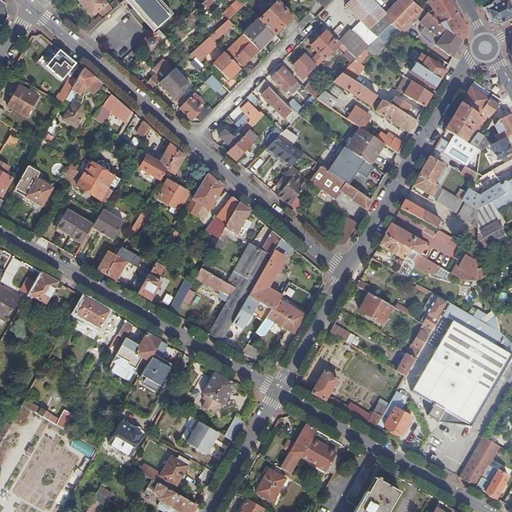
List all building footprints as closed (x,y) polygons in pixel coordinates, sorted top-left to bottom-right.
[(112,8),(105,0),(79,0),(92,17),(99,12),(102,16),(112,8)] [(120,0),(117,0),(112,5),(116,9),(123,2),(120,0)] [(159,0),(125,0),(155,32),(174,15),(159,0)] [(213,0),(208,0),(201,6),(205,10),(215,2),(213,0)] [(250,0),(245,5),(249,9),(259,0),(260,0),(262,2),(263,0),(250,0)] [(319,0),(318,1),(326,8),(333,0),(319,0)] [(378,37),(380,35),(391,24),(410,5),(413,2),(410,0),(400,0),(386,14),(372,0),(351,0),(346,5),(361,21),(378,38),(378,37)] [(427,13),(462,42),(464,38),(466,35),(467,28),(451,0),(410,0),(413,2),(420,8),(425,3),(429,1),(433,9),(427,13)] [(511,0),(499,0),(500,0),(483,9),(488,18),(491,22),(500,25),(511,19),(511,0)] [(256,7),(253,11),(260,19),(275,34),(275,35),(293,17),(278,2),(271,8),(269,7),(267,8),(269,11),(264,15),(256,7)] [(420,8),(413,2),(410,5),(418,13),(408,24),(410,26),(416,19),(418,21),(421,17),(423,18),(427,13),(420,8)] [(391,24),(401,31),(403,29),(405,31),(410,26),(408,24),(418,13),(410,5),(391,24)] [(224,14),(229,20),(235,13),(231,9),(224,14)] [(436,45),(453,58),(458,49),(462,42),(427,13),(423,18),(421,17),(418,21),(425,27),(421,33),(437,45),(436,45)] [(337,39),(347,30),(341,23),(339,24),(330,15),(322,23),(337,39)] [(260,19),(244,35),(258,50),(275,34),(260,19)] [(229,20),(210,36),(214,40),(233,24),(229,20)] [(378,38),(361,21),(350,33),(366,50),(378,38)] [(122,24),(109,36),(124,52),(138,41),(122,24)] [(320,53),(312,60),(318,66),(340,45),(326,31),(312,45),(320,53)] [(145,40),(144,40),(146,42),(143,45),(149,52),(162,41),(154,32),(149,36),(149,35),(145,39),(145,40)] [(277,37),(275,35),(275,34),(258,50),(261,52),(277,37)] [(210,36),(192,53),(199,61),(218,45),(214,40),(210,36)] [(258,51),(244,36),(229,51),(243,65),(258,51)] [(376,58),(386,43),(381,39),(378,37),(378,38),(366,50),(365,51),(376,58)] [(71,77),(78,66),(62,52),(60,50),(47,66),(62,79),(67,74),(71,77)] [(230,78),(241,68),(226,52),(214,64),(228,79),(229,77),(230,78)] [(297,73),(303,79),(316,66),(305,55),(294,66),(299,71),(297,73)] [(416,63),(441,80),(446,70),(428,58),(426,60),(421,56),(416,63)] [(415,76),(435,90),(441,80),(416,63),(412,70),(417,74),(415,76)] [(342,74),(352,80),(355,74),(351,72),(354,67),(352,64),(342,74)] [(296,81),(282,68),(272,78),(286,92),(296,81)] [(175,69),(163,80),(160,82),(176,100),(191,86),(175,69)] [(93,93),(100,84),(83,70),(77,81),(66,99),(74,104),(64,121),(77,129),(81,127),(86,119),(83,108),(80,107),(83,102),(81,101),(84,95),(87,95),(90,92),(93,93)] [(155,74),(146,84),(152,89),(160,82),(163,80),(155,74)] [(377,99),(378,97),(352,80),(342,74),(334,81),(370,105),(375,98),(377,99)] [(401,81),(410,87),(413,82),(400,74),(398,77),(400,78),(401,81)] [(213,75),(207,81),(215,90),(221,84),(213,75)] [(63,104),(66,99),(77,81),(71,77),(57,101),(63,104)] [(256,89),(273,107),(282,98),(265,80),(259,86),(256,89)] [(312,96),(315,99),(316,99),(322,93),(311,82),(304,88),(312,96)] [(405,94),(407,96),(415,84),(413,82),(410,87),(405,94)] [(407,97),(425,107),(432,95),(415,84),(407,96),(407,97)] [(38,96),(19,86),(7,107),(26,118),(38,96)] [(490,117),(498,106),(489,100),(487,99),(477,92),(471,87),(458,108),(446,130),(454,135),(469,144),(478,133),(490,117)] [(316,99),(332,109),(338,99),(324,90),(322,93),(316,99)] [(253,92),(249,96),(258,105),(262,102),(253,92)] [(195,93),(180,108),(192,119),(203,109),(199,106),(202,102),(200,100),(200,98),(195,93)] [(112,112),(119,101),(112,94),(105,107),(112,112)] [(489,100),(498,106),(501,102),(492,95),(489,100)] [(249,96),(247,98),(250,101),(256,107),(258,105),(249,96)] [(288,104),(295,111),(300,115),(315,99),(312,96),(301,107),(294,99),(288,104)] [(251,118),(239,129),(245,135),(250,130),(265,115),(261,111),(260,113),(249,102),(250,101),(247,98),(239,106),(251,118)] [(282,98),(273,107),(284,118),(291,111),(284,103),(286,101),(282,98)] [(390,104),(417,121),(423,110),(405,99),(401,99),(399,101),(395,99),(390,104)] [(376,112),(410,133),(417,121),(390,104),(383,100),(376,112)] [(125,123),(132,112),(119,101),(112,112),(111,113),(125,123)] [(361,128),(362,129),(370,117),(356,108),(348,120),(361,128)] [(288,118),(293,123),(299,116),(300,115),(295,111),(288,118)] [(511,117),(510,115),(499,121),(495,126),(500,134),(505,131),(508,136),(511,134),(511,117)] [(144,138),(150,127),(144,122),(137,133),(144,138)] [(280,130),(277,127),(269,136),(274,141),(279,136),(282,133),(280,130)] [(380,151),(384,144),(377,139),(362,129),(361,128),(356,135),(358,137),(349,150),(368,163),(377,150),(380,151)] [(219,136),(232,147),(242,138),(241,137),(243,135),(241,133),(239,135),(238,133),(234,137),(225,130),(219,136)] [(232,147),(227,153),(236,160),(257,138),(250,130),(245,135),(242,138),(232,147)] [(279,136),(293,146),(297,140),(284,131),(282,133),(279,136)] [(7,142),(11,135),(5,132),(1,138),(7,142)] [(384,144),(398,154),(404,144),(388,133),(386,136),(381,133),(377,139),(384,144)] [(484,137),(478,133),(469,144),(481,151),(493,145),(484,138),(484,137)] [(51,136),(47,134),(43,140),(40,144),(45,146),(51,136)] [(19,139),(11,135),(7,142),(6,144),(12,147),(13,145),(15,146),(19,139)] [(347,149),(349,150),(358,137),(356,135),(347,149)] [(481,151),(469,144),(454,135),(444,154),(466,167),(471,159),(473,160),(481,151)] [(279,136),(274,141),(271,144),(286,156),(284,159),(292,166),(293,165),(303,153),(293,146),(279,136)] [(160,181),(166,170),(178,150),(170,144),(159,163),(147,156),(140,169),(160,181)] [(174,175),(185,157),(178,150),(166,170),(174,175)] [(368,163),(371,165),(380,151),(377,150),(368,163)] [(304,164),(315,174),(321,166),(314,161),(303,153),(293,165),(299,170),(304,164)] [(321,166),(343,181),(349,173),(323,154),(319,159),(316,157),(314,161),(321,166)] [(258,158),(246,169),(253,175),(264,163),(258,158)] [(443,166),(430,159),(427,164),(419,177),(432,184),(443,166)] [(112,192),(120,179),(106,171),(105,168),(101,165),(99,166),(98,167),(90,162),(90,163),(84,160),(80,166),(71,183),(106,203),(112,192)] [(0,162),(0,195),(2,196),(11,179),(5,175),(9,168),(0,162)] [(71,183),(80,166),(73,163),(63,180),(70,184),(71,183)] [(28,166),(15,189),(26,195),(25,197),(42,207),(53,188),(36,179),(40,173),(28,166)] [(352,199),(366,209),(371,201),(343,181),(321,166),(315,174),(310,180),(335,198),(341,190),(352,199)] [(282,191),(278,196),(285,202),(290,206),(296,198),(304,188),(293,180),(299,173),(291,167),(278,183),(285,188),(282,191)] [(477,174),(466,167),(462,174),(473,181),(477,174)] [(293,180),(304,188),(307,185),(299,178),(301,175),(299,173),(293,180)] [(209,208),(221,187),(207,175),(193,199),(209,208)] [(432,184),(419,177),(413,187),(437,200),(436,202),(458,214),(457,216),(476,227),(476,209),(461,201),(456,198),(432,184)] [(511,177),(500,184),(500,183),(493,187),(486,192),(487,193),(485,194),(487,197),(482,200),(488,203),(511,190),(511,177)] [(188,193),(168,181),(158,198),(179,210),(188,193)] [(278,183),(275,186),(282,191),(285,188),(278,183)] [(461,201),(468,189),(466,188),(463,192),(461,191),(456,198),(461,201)] [(473,191),(469,189),(468,189),(461,201),(476,209),(488,203),(482,200),(471,193),(473,191)] [(221,235),(240,203),(233,197),(209,228),(221,235)] [(296,198),(290,206),(296,212),(303,203),(296,198)] [(143,210),(146,205),(140,201),(136,207),(143,211),(143,210)] [(443,223),(405,201),(400,209),(433,228),(435,229),(437,226),(440,228),(443,223)] [(245,219),(250,211),(240,203),(221,235),(215,245),(222,248),(228,238),(226,236),(230,229),(237,233),(238,232),(242,235),(245,229),(246,230),(251,222),(245,219)] [(102,209),(92,228),(113,240),(124,222),(102,209)] [(137,233),(147,215),(145,214),(142,213),(132,230),(137,233)] [(497,219),(477,230),(476,241),(493,230),(490,225),(497,221),(497,219)] [(343,227),(334,243),(336,245),(347,244),(358,224),(352,220),(347,228),(343,227)] [(177,227),(178,224),(173,221),(169,227),(169,228),(174,231),(177,227)] [(476,241),(477,253),(507,237),(497,221),(490,225),(493,230),(476,241)] [(461,281),(476,282),(476,265),(477,253),(435,229),(433,228),(424,245),(391,226),(385,236),(409,250),(410,251),(417,255),(438,267),(449,274),(461,281)] [(179,228),(177,227),(174,231),(166,246),(172,250),(180,235),(177,233),(179,228)] [(275,251),(282,238),(273,231),(269,239),(262,251),(252,244),(249,243),(231,275),(206,261),(201,269),(249,296),(275,251)] [(262,251),(269,239),(258,232),(252,244),(262,251)] [(409,250),(385,236),(379,247),(403,260),(409,250)] [(272,309),(299,325),(305,315),(279,299),(282,295),(269,287),(285,260),(284,259),(291,246),(282,238),(275,251),(249,296),(272,309)] [(73,241),(67,252),(75,257),(81,246),(73,241)] [(120,250),(106,275),(116,281),(127,262),(125,261),(126,259),(124,258),(123,260),(121,258),(125,252),(124,251),(125,249),(122,247),(120,250)] [(101,263),(97,270),(106,275),(120,250),(118,249),(114,255),(108,251),(105,257),(102,255),(98,262),(101,263)] [(417,255),(410,251),(408,253),(398,272),(409,278),(414,268),(414,259),(417,255)] [(433,276),(433,275),(438,267),(417,255),(414,259),(414,268),(427,275),(428,273),(433,276)] [(152,270),(138,294),(151,301),(161,282),(158,280),(165,267),(156,262),(152,270)] [(144,266),(130,289),(138,294),(152,270),(144,266)] [(447,280),(449,274),(438,267),(433,275),(447,280)] [(229,331),(249,296),(201,269),(196,278),(223,293),(221,298),(227,302),(209,334),(223,342),(229,331)] [(58,281),(41,272),(28,293),(46,303),(58,281)] [(181,291),(187,295),(193,284),(187,280),(181,291)] [(359,281),(356,286),(369,293),(371,288),(359,281)] [(19,297),(0,285),(0,317),(6,321),(19,297)] [(428,295),(430,292),(417,285),(416,288),(428,295)] [(391,306),(369,293),(359,310),(383,324),(393,307),(391,306)] [(432,330),(448,303),(434,294),(432,297),(435,299),(426,315),(428,317),(423,325),(432,330)] [(106,308),(84,296),(75,312),(81,316),(86,319),(100,327),(110,311),(106,308)] [(267,316),(272,309),(249,296),(229,331),(234,334),(238,327),(241,328),(247,317),(249,318),(252,313),(257,316),(256,318),(263,322),(267,316)] [(489,327),(474,318),(450,304),(443,317),(453,323),(412,393),(432,404),(431,406),(432,408),(427,416),(437,421),(444,411),(452,415),(494,345),(483,339),(489,327)] [(395,308),(408,316),(414,320),(417,316),(400,306),(396,307),(395,308)] [(278,346),(285,350),(287,347),(299,325),(272,309),(267,316),(273,320),(272,321),(287,329),(282,338),(279,339),(278,342),(279,344),(278,346)] [(497,322),(496,318),(493,313),(487,316),(478,311),(474,318),(489,327),(490,328),(497,322)] [(268,329),(272,321),(273,320),(267,316),(263,322),(261,325),(265,328),(268,329)] [(418,355),(432,330),(423,325),(414,320),(408,316),(405,320),(415,326),(413,330),(419,334),(413,346),(412,345),(409,350),(410,351),(418,355)] [(133,324),(126,320),(118,335),(125,339),(133,324)] [(500,333),(499,327),(497,322),(490,328),(500,333)] [(334,324),(329,333),(349,345),(354,336),(334,324)] [(260,335),(265,328),(261,325),(256,333),(260,335)] [(140,346),(127,338),(118,356),(129,362),(128,365),(136,369),(140,361),(147,365),(154,352),(161,340),(147,332),(140,346)] [(167,344),(161,340),(154,352),(160,356),(167,344)] [(511,355),(494,345),(452,415),(470,426),(511,355)] [(242,353),(255,361),(260,352),(250,346),(247,351),(244,350),(242,353)] [(406,377),(418,355),(410,351),(408,355),(406,354),(396,371),(406,377)] [(129,362),(118,356),(114,362),(133,373),(136,369),(128,365),(129,362)] [(236,383),(215,371),(203,394),(205,395),(203,399),(207,401),(203,408),(214,414),(220,403),(224,405),(236,383)] [(311,394),(324,401),(330,391),(333,393),(335,390),(332,388),(337,379),(324,372),(311,394)] [(135,384),(131,391),(128,397),(130,399),(131,399),(132,399),(132,396),(133,396),(136,392),(136,390),(138,386),(135,384)] [(401,412),(408,401),(397,394),(391,406),(395,409),(384,428),(401,437),(412,419),(401,412)] [(329,404),(375,430),(388,408),(379,403),(371,415),(350,403),(347,407),(332,399),(329,404)] [(36,406),(25,400),(22,405),(33,411),(36,406)] [(41,409),(39,414),(64,429),(70,418),(63,414),(60,419),(41,409)] [(237,414),(224,435),(233,440),(243,423),(246,419),(237,414)] [(0,443),(11,424),(4,420),(0,425),(0,443)] [(218,433),(196,420),(191,429),(194,431),(187,443),(206,454),(218,433)] [(133,429),(121,422),(109,443),(130,456),(144,431),(135,426),(133,429)] [(311,439),(316,431),(306,425),(294,444),(287,440),(282,449),(295,456),(293,459),(292,458),(284,471),(290,475),(300,457),(311,439)] [(78,429),(74,435),(87,442),(90,437),(78,429)] [(476,488),(488,466),(499,447),(483,438),(459,479),(467,483),(476,488)] [(333,475),(343,459),(335,455),(336,453),(311,439),(300,457),(325,472),(326,471),(333,475)] [(147,477),(152,479),(172,492),(176,485),(177,486),(189,466),(186,464),(187,462),(173,454),(172,456),(171,456),(161,473),(144,464),(141,468),(139,467),(138,469),(140,470),(139,472),(147,477)] [(488,466),(476,488),(490,496),(495,499),(508,477),(488,466)] [(139,472),(131,467),(130,467),(125,476),(143,485),(147,477),(139,472)] [(214,473),(206,468),(201,477),(206,480),(207,480),(209,481),(214,473)] [(285,479),(268,470),(255,493),(272,503),(285,479)] [(388,511),(400,492),(380,481),(381,479),(378,478),(377,480),(376,479),(368,494),(366,492),(355,511),(388,511)] [(374,478),(366,492),(368,494),(376,479),(374,478)] [(152,479),(146,490),(160,498),(159,499),(161,500),(176,508),(181,511),(191,511),(196,505),(172,492),(152,479)] [(89,488),(79,482),(66,505),(75,510),(89,488)] [(101,487),(97,493),(108,499),(109,500),(112,494),(101,487)] [(173,511),(176,508),(161,500),(158,506),(159,509),(164,511),(173,511)] [(239,511),(261,511),(263,509),(247,500),(239,511)]
